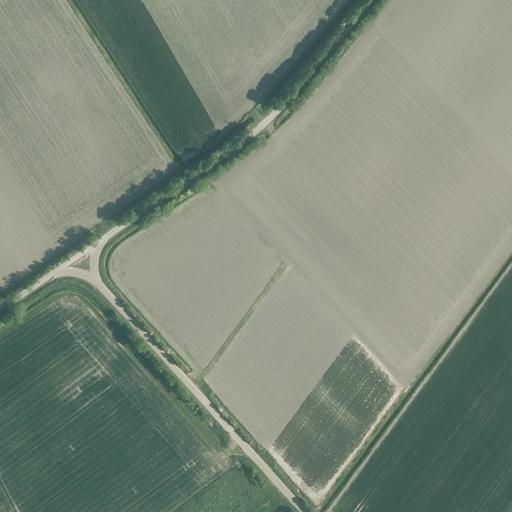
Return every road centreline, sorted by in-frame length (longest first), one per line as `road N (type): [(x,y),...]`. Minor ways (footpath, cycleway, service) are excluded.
road 1 (unclassified): [(102,241),(269,119),(369,0)]
road 2 (unclassified): [(305,511),(96,282)]
